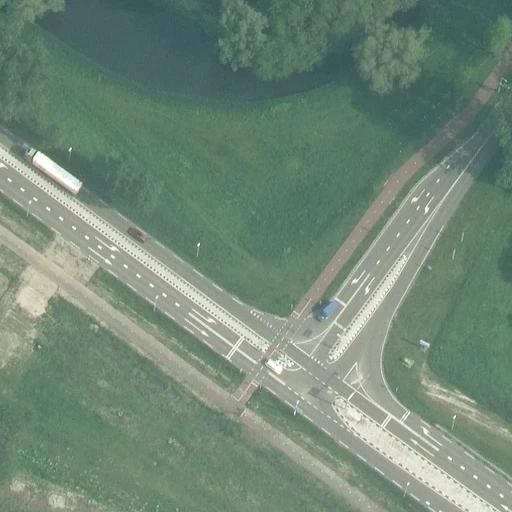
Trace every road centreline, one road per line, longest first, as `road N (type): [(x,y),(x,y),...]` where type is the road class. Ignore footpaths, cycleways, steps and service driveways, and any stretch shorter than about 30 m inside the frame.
road 1 (secondary): [(305,361),(0,132)]
road 2 (secondary): [(0,175),(296,402)]
road 3 (secondary): [(511,507),(331,381)]
road 4 (secondary): [(296,402),(443,511)]
road 5 (tertiary): [(416,238),(383,254),(305,361)]
road 6 (tertiary): [(331,381),(406,275),(416,238)]
